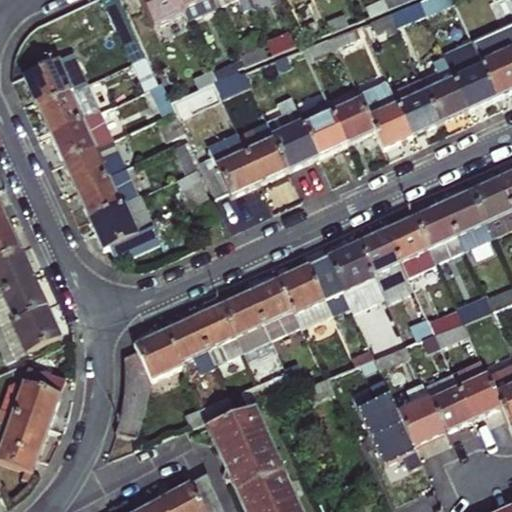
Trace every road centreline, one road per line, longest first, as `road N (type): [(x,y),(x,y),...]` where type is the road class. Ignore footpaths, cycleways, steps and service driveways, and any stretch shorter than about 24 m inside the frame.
road 1 (residential): [(97,323),(511,135)]
road 2 (residential): [(0,115),(97,323)]
road 3 (unknown): [(70,478),(110,479),(206,455),(234,511)]
road 4 (residential): [(45,511),(80,458),(96,407),(97,323)]
